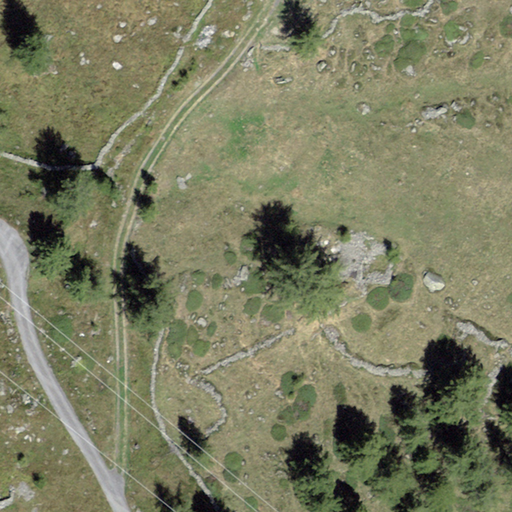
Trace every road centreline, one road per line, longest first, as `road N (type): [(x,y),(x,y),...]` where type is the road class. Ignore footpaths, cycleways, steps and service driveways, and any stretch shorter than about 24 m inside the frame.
road 1 (track): [(111,491),(118,483),(120,239),(137,178),(271,0)]
road 2 (unclassified): [(122,511),(37,364),(0,245)]
